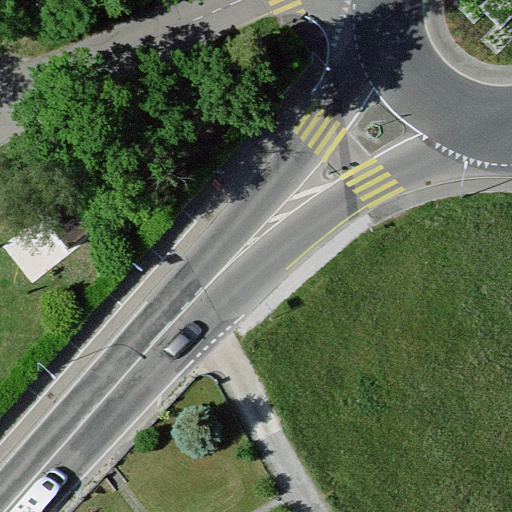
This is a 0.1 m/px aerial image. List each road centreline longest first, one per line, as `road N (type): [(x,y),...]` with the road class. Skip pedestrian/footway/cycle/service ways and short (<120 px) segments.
road 1 (secondary): [(408,92),(290,198),(10,511)]
road 2 (residential): [(266,0),(0,119)]
